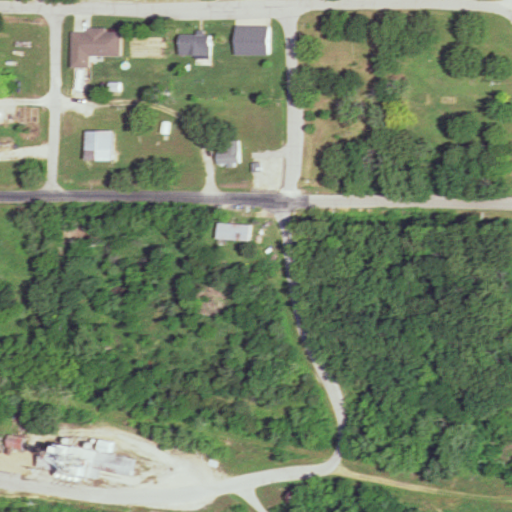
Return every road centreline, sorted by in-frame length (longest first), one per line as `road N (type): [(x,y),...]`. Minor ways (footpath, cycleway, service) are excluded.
road 1 (residential): [(0,192),(511,201)]
road 2 (residential): [(0,4),(479,2),(506,10)]
road 3 (residential): [(328,469),(338,456),(339,414),(294,301),(285,245),(289,4)]
road 4 (residential): [(328,469),(155,496),(0,480)]
road 5 (residential): [(49,192),(52,4)]
